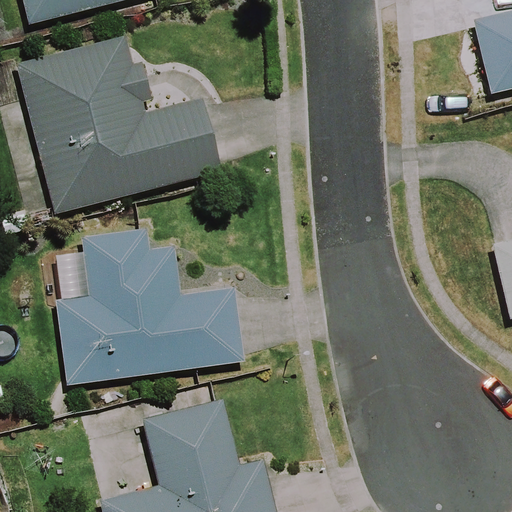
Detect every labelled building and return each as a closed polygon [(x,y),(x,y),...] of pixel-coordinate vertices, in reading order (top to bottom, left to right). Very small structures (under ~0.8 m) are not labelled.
[(24,0),(31,26),(133,0),(24,0)] [(511,91),(511,16),(476,26),(493,96),(511,91)] [(148,64),(135,67),(129,44),(21,72),(58,215),(222,173),(205,104),(148,118),(146,108),(158,104),(148,64)] [(181,303),(172,235),(82,247),(90,303),(58,308),(69,388),(242,364),(232,296),(181,303)] [(511,245),(493,250),(509,321),(511,320),(511,245)] [(241,472),(225,407),(146,427),(162,491),(103,506),(103,511),(275,511),(264,466),(241,472)]
